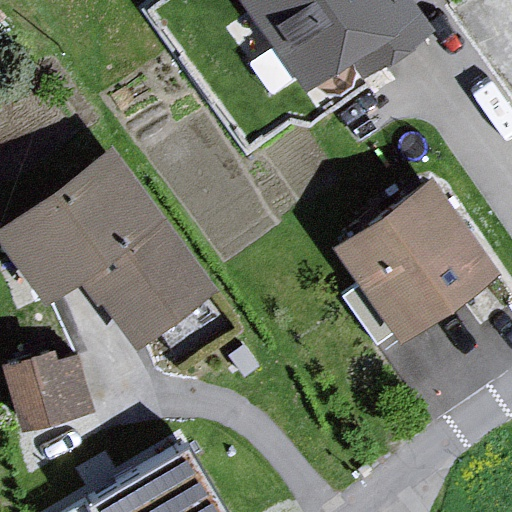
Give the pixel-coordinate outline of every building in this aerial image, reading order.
[(401,0),(243,0),(306,90),(351,59),(363,77),(425,34),(401,0)] [(115,139),(0,223),(0,225),(48,291),(82,266),(141,346),(223,286),(115,139)] [(420,176),(318,243),(386,342),(485,277),(420,176)] [(45,351),(3,363),(18,416),(82,399),(70,353),(47,359),(45,351)] [(229,511),(182,433),(49,511),(229,511)]
